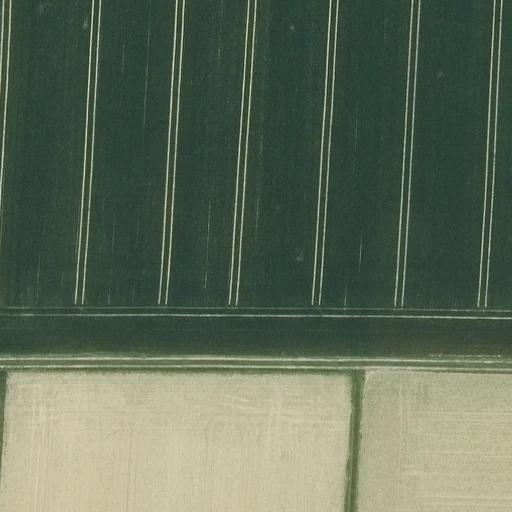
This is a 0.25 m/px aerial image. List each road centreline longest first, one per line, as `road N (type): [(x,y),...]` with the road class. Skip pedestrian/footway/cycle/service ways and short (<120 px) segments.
road 1 (track): [(511,379),(0,371)]
road 2 (track): [(341,376),(339,511)]
